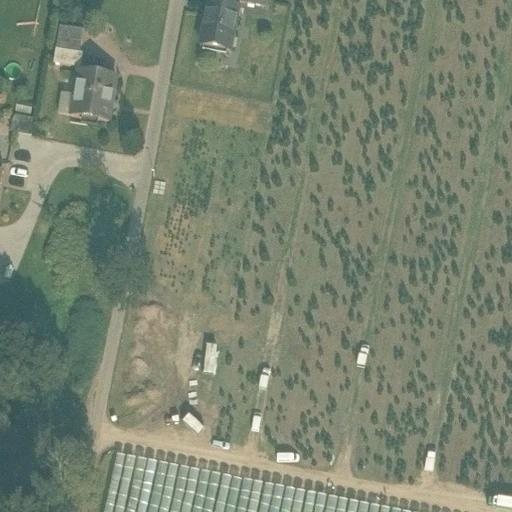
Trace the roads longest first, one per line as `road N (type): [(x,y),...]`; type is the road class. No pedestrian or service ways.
road 1 (track): [(79,511),(143,174)]
road 2 (residential): [(143,174),(176,0)]
